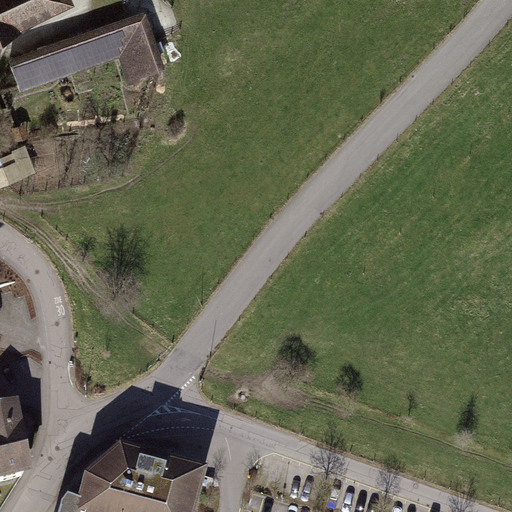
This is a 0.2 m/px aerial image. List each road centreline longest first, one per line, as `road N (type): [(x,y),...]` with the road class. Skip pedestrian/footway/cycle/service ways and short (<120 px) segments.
road 1 (unclassified): [(153,393),(303,208),(504,0)]
road 2 (unclassified): [(153,393),(165,405),(475,511)]
road 3 (residential): [(0,235),(52,291),(67,446)]
